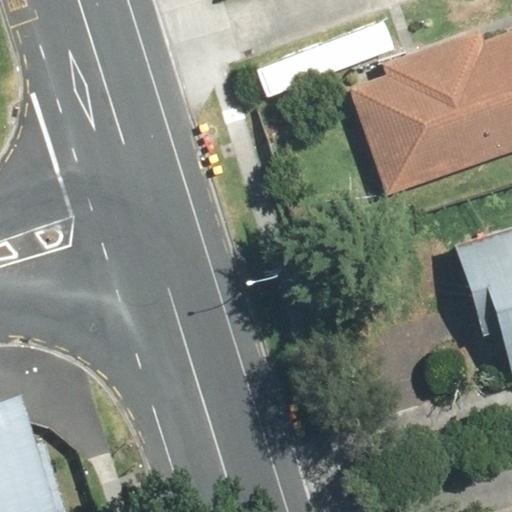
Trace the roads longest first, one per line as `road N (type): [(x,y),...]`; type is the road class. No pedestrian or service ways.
road 1 (secondary): [(233,511),(138,209)]
road 2 (secondary): [(138,209),(72,0)]
road 3 (tertiary): [(138,209),(0,253)]
